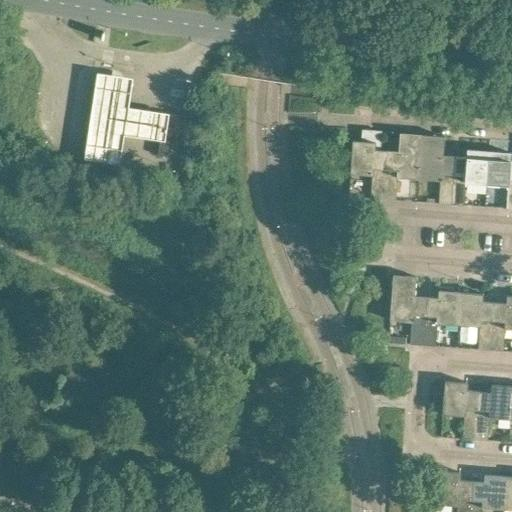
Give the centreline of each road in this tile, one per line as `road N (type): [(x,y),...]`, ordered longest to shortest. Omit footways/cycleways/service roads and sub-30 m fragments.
road 1 (tertiary): [(35,0),(511,70)]
road 2 (unclassified): [(511,459),(429,453),(414,434),(419,384),(435,365),(511,371)]
road 3 (residential): [(511,129),(367,119)]
road 4 (unclassified): [(511,262),(382,252)]
